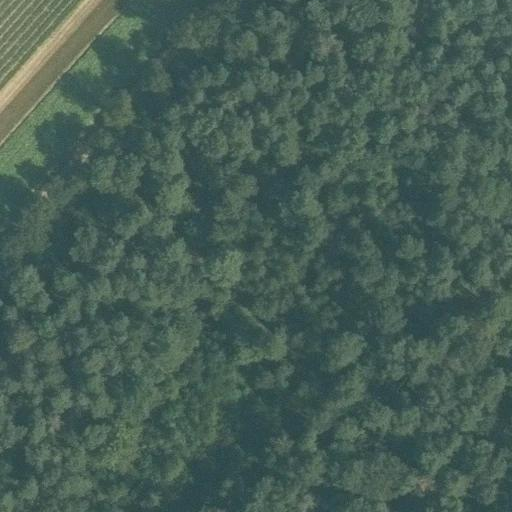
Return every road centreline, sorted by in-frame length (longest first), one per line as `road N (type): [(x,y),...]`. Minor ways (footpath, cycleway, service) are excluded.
road 1 (track): [(90,165),(447,511)]
road 2 (track): [(0,272),(229,0)]
